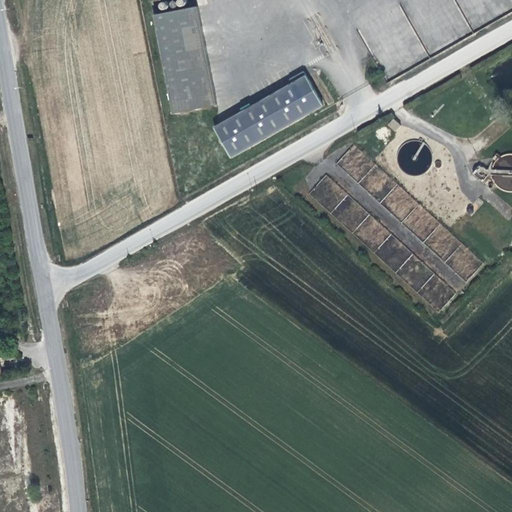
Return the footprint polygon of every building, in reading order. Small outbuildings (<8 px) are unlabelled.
[(165,1),(163,2),(162,3),(162,5),(162,6),(163,8),(164,9),(166,9),(167,9),(169,8),(170,7),(170,6),(170,4),(170,3),(169,2),(168,1),(166,1),(165,1)] [(154,14),(174,113),(217,105),(197,6),(154,14)] [(292,83),(214,128),(231,157),(323,105),(304,71),(290,80),(292,83)] [(394,119),(388,125),(396,131),(401,126),(394,119)] [(405,142),(404,143),(403,144),(401,146),(399,149),(397,152),(397,155),(396,158),(396,161),(397,165),(399,168),(400,169),(401,171),(404,173),(406,174),(409,176),(411,176),(414,176),(417,176),(420,176),(422,175),(424,173),(426,173),(427,171),(429,170),(430,168),(431,165),(432,162),(432,158),(432,155),(432,153),(431,151),(430,150),(430,149),(428,147),(427,146),(426,144),(424,143),(423,142),(421,141),(420,141),(418,141),(417,140),(415,140),(412,140),(409,141),(408,141),(407,142),(405,142)] [(511,153),(508,153),(506,154),(504,155),(501,156),(499,157),(497,159),(496,160),(494,162),(493,164),(492,167),(492,169),(491,171),(491,174),(492,176),(492,179),(493,181),(494,183),(496,185),(497,187),(499,188),(501,190),(503,191),(506,192),(508,192),(510,192),(511,192),(511,153)] [(479,165),(473,173),(483,182),(489,174),(486,172),(486,170),(484,167),(482,167),(481,167),(479,165)]
